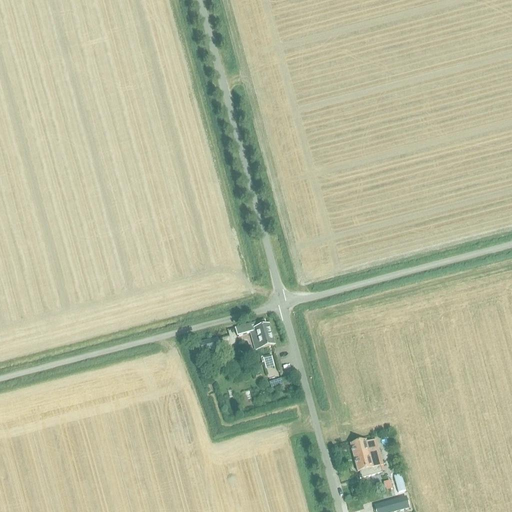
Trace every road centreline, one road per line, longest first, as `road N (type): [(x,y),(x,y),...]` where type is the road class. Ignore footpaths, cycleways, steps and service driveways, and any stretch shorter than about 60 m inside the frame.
road 1 (unclassified): [(282,306),(200,0)]
road 2 (unclassified): [(0,377),(282,306)]
road 3 (unclassified): [(282,306),(511,246)]
road 4 (unclassified): [(337,511),(282,306)]
